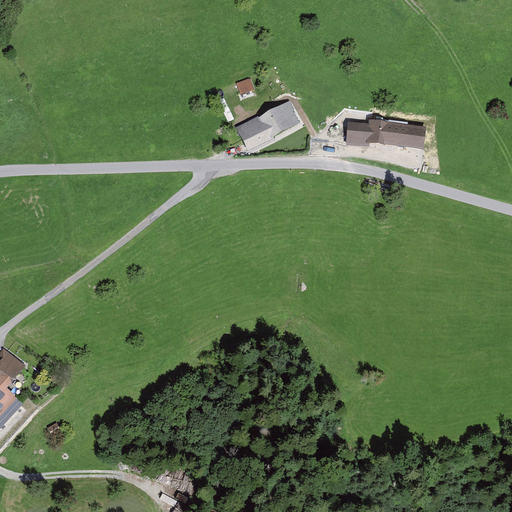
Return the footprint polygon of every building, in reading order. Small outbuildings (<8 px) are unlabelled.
[(235,82),(241,98),(256,93),(251,80),(249,81),(248,78),(235,82)] [(290,103),(237,129),(249,153),(302,127),(290,103)] [(424,131),(349,125),(348,149),(422,154),(424,131)] [(0,432),(21,408),(5,394),(25,372),(7,356),(0,363),(0,432)] [(62,433),(56,424),(48,429),(53,438),(62,433)]
